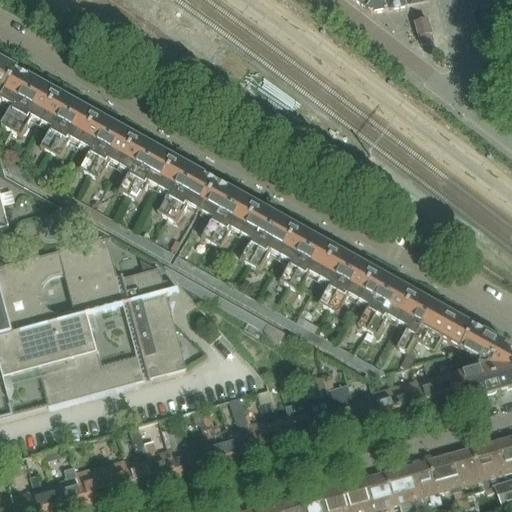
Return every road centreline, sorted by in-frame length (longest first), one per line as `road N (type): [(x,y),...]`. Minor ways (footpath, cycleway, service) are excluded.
road 1 (residential): [(0,30),(511,318)]
road 2 (residential): [(511,418),(180,511)]
road 3 (residential): [(328,0),(466,104)]
